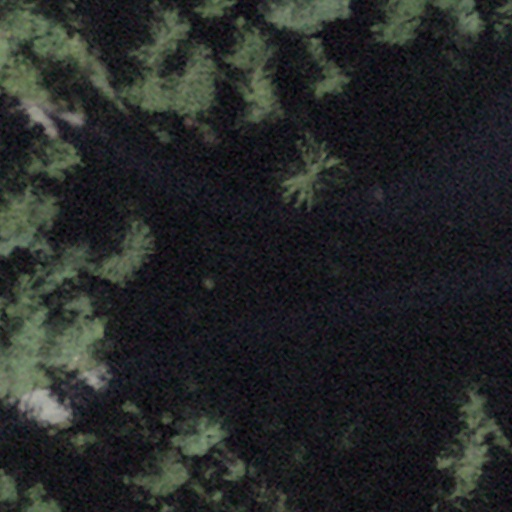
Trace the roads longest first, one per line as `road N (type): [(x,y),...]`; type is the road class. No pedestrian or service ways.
road 1 (track): [(511,270),(0,405)]
road 2 (track): [(106,160),(211,199),(302,212),(439,188),(511,160)]
